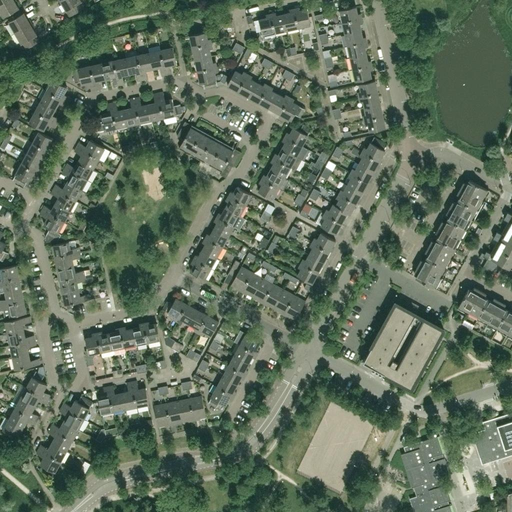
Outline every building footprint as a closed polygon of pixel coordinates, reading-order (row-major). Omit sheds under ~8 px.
[(7,15),(9,18),(21,11),(14,0),(9,0),(0,5),(0,11),(4,17),(7,15)] [(84,6),(82,2),(80,0),(59,0),(66,11),(69,16),(70,17),(85,8),(84,6)] [(361,18),(360,13),(357,14),(356,6),(340,10),(342,22),(361,18)] [(311,25),(309,16),(307,9),(300,11),(300,7),(294,8),(299,27),(311,25)] [(299,27),(294,8),(289,10),(290,13),(283,14),(287,30),(299,27)] [(15,33),(31,24),(24,13),(22,14),(21,11),(9,18),(10,21),(8,22),(15,33)] [(287,30),(283,14),(277,15),(276,12),(271,13),(275,32),(287,30)] [(275,32),(271,13),(266,15),(267,18),(259,19),(263,35),(275,32)] [(361,30),(359,23),(362,23),(361,18),(342,22),(345,33),(361,30)] [(39,40),(37,35),(31,24),(15,33),(22,44),(23,43),(25,47),(26,49),(40,41),(39,40)] [(366,41),(365,36),(362,37),(361,30),(345,33),(348,45),(366,41)] [(211,43),(210,38),(207,39),(206,32),(190,35),(193,47),(211,43)] [(366,54),(365,48),(364,47),(367,46),(366,41),(348,45),(350,57),(366,54)] [(241,45),(238,43),(236,42),(232,48),(237,51),(241,45)] [(211,55),(210,49),(212,48),(211,43),(193,47),(195,59),(211,55)] [(241,54),(244,48),(245,47),(241,45),(237,51),(241,54)] [(177,63),(173,48),(173,47),(161,50),(166,75),(171,74),(169,65),(177,63)] [(166,75),(161,50),(149,53),(153,69),(159,67),(161,76),(166,75)] [(153,69),(149,53),(137,55),(143,80),(148,79),(146,70),(153,69)] [(372,65),(370,59),(367,60),(366,54),(350,57),(353,69),(372,65)] [(143,80),(137,55),(126,58),(129,74),(136,72),(138,81),(143,80)] [(217,67),(215,62),(212,62),(211,55),(195,59),(198,71),(217,67)] [(129,74),(126,58),(114,60),(119,85),(124,84),(123,75),(129,74)] [(119,85),(114,60),(102,63),(106,79),(113,78),(115,86),(119,85)] [(106,79),(102,63),(91,66),(96,90),(101,89),(99,81),(106,79)] [(371,78),(370,70),(373,70),(372,65),(353,69),(355,81),(371,78)] [(96,90),(91,66),(72,70),(75,83),(81,82),(82,84),(89,83),(91,91),(96,90)] [(218,86),(215,72),(218,71),(217,67),(198,71),(201,83),(203,82),(205,89),(218,86)] [(238,91),(247,74),(243,71),(241,74),(235,70),(227,85),(238,91)] [(225,83),(229,77),(224,74),(220,81),(225,83)] [(249,96),(256,82),(250,79),(252,76),(247,74),(238,91),(249,96)] [(64,93),(67,87),(53,79),(47,90),(69,102),(72,98),(64,93)] [(378,92),(376,87),(375,80),(359,83),(361,91),(358,92),(359,97),(378,92)] [(259,102),(268,85),(264,83),(262,86),(256,82),(249,96),(259,102)] [(270,108),(278,94),(271,91),(273,88),(268,85),(259,102),(270,108)] [(69,102),(47,90),(41,100),(55,108),(59,102),(67,107),(69,102)] [(182,113),(180,104),(173,105),(172,99),(165,100),(163,92),(158,93),(163,117),(182,113)] [(380,104),(379,98),(378,92),(359,97),(360,101),(363,101),(364,108),(380,104)] [(153,94),(155,103),(148,104),(152,120),(163,117),(158,93),(153,94)] [(280,114),(290,97),(285,94),(284,97),(278,94),(270,108),(280,114)] [(152,120),(148,104),(141,106),(139,97),(134,98),(140,122),(152,120)] [(305,109),(293,102),(294,99),(290,97),(280,114),(291,120),(294,114),(300,117),(305,109)] [(140,122),(134,98),(130,99),(131,108),(124,109),(128,125),(140,122)] [(52,114),(55,108),(41,100),(35,111),(57,123),(60,119),(52,114)] [(128,125),(124,109),(118,111),(116,102),(111,103),(116,127),(128,125)] [(116,127),(111,103),(106,104),(108,113),(101,114),(102,121),(96,122),(98,131),(116,127)] [(383,116),(381,110),(380,104),(364,108),(366,114),(363,115),(364,120),(383,116)] [(57,123),(35,111),(29,122),(43,130),(47,123),(55,128),(57,123)] [(385,128),(384,121),(383,116),(364,120),(365,125),(368,124),(369,131),(385,128)] [(16,127),(20,120),(16,118),(12,125),(16,127)] [(191,152),(201,133),(191,128),(192,125),(185,121),(177,136),(184,139),(180,145),(191,152)] [(302,146),(311,129),(303,125),(300,130),(294,127),(290,134),(288,132),(285,137),(302,146)] [(39,131),(33,142),(50,151),(53,147),(50,145),(54,139),(39,131)] [(202,157),(212,139),(201,133),(191,152),(202,157)] [(296,156),(302,146),(285,137),(283,141),(285,143),(282,149),(296,156)] [(384,150),(387,144),(374,137),(367,149),(364,147),(362,152),(379,161),(385,150),(384,150)] [(212,163),(222,145),(212,139),(202,157),(212,163)] [(79,142),(77,146),(99,158),(105,148),(91,140),(87,146),(79,142)] [(48,156),(50,151),(33,142),(27,153),(42,161),(45,155),(48,156)] [(233,167),(241,152),(234,148),(233,151),(222,145),(212,163),(223,169),(221,172),(222,172),(220,174),(226,178),(232,166),(233,167)] [(99,158),(77,146),(74,151),(82,155),(79,161),(93,169),(99,158)] [(290,167),(296,156),(282,149),(279,155),(276,153),(274,158),(290,167)] [(376,166),(379,161),(362,152),(359,156),(362,158),(359,164),(373,172),(376,166)] [(38,167),(42,161),(27,153),(22,163),(38,173),(41,168),(38,167)] [(284,177),(290,167),(274,158),(271,162),(274,164),(270,170),(284,177)] [(93,169),(79,161),(76,167),(68,163),(65,167),(87,179),(93,169)] [(33,176),(36,177),(38,173),(22,163),(12,180),(24,187),(27,181),(30,182),(33,176)] [(370,177),(373,172),(359,164),(356,170),(353,169),(350,173),(367,182),(370,177)] [(67,182),(81,190),(87,179),(65,167),(63,172),(71,176),(67,182)] [(289,180),(284,177),(270,170),(267,176),(264,174),(262,179),(279,188),(283,190),(289,180)] [(108,172),(105,177),(111,180),(114,175),(108,172)] [(317,176),(311,172),(308,176),(315,180),(317,176)] [(364,187),(367,182),(350,173),(348,177),(351,179),(347,185),(361,193),(364,187)] [(312,184),(315,180),(308,176),(306,181),(312,184)] [(273,199),(279,188),(262,179),(259,183),(262,185),(259,191),(273,199)] [(487,190),(469,180),(467,184),(463,182),(460,188),(481,200),(487,190)] [(67,182),(64,188),(56,184),(54,189),(75,201),(81,190),(67,182)] [(359,198),(361,193),(347,185),(344,191),(341,190),(339,194),(356,203),(359,198)] [(246,205),(252,194),(237,186),(234,193),(231,191),(229,196),(246,205)] [(481,200),(460,188),(457,194),(459,195),(460,196),(458,200),(476,210),(481,200)] [(56,203),(56,204),(70,211),(75,201),(54,189),(51,193),(59,197),(56,203)] [(353,208),(356,203),(339,194),(336,199),(339,200),(336,205),(336,206),(347,212),(350,214),(353,208)] [(226,208),(240,215),(246,205),(229,196),(226,200),(229,202),(226,208)] [(476,210),(458,200),(456,203),(453,201),(449,208),(471,219),(476,210)] [(275,207),(268,203),(265,210),(271,214),(275,207)] [(70,211),(56,204),(52,209),(45,205),(42,210),(64,222),(70,211)] [(344,218),(347,212),(336,206),(336,205),(334,204),(330,210),(327,209),(325,213),(342,223),(344,218)] [(234,226),(240,215),(226,208),(222,214),(220,212),(217,217),(234,226)] [(471,219),(449,208),(448,211),(446,213),(448,214),(450,215),(447,219),(465,229),(471,219)] [(44,225),(49,228),(45,236),(46,242),(58,239),(61,234),(58,232),(64,222),(42,210),(40,214),(48,218),(44,225)] [(339,228),(342,223),(325,213),(322,218),(325,219),(322,226),(336,234),(339,228)] [(228,236),(234,226),(217,217),(214,221),(217,223),(214,229),(228,236)] [(465,229),(447,219),(445,223),(442,221),(439,227),(448,232),(460,239),(465,229)] [(249,223),(246,229),(255,234),(258,229),(249,223)] [(460,239),(448,232),(439,227),(436,233),(439,235),(437,239),(455,248),(460,239)] [(211,235),(208,233),(206,238),(222,247),(228,236),(214,229),(211,235)] [(511,231),(507,229),(502,239),(511,244),(511,231)] [(3,250),(6,244),(0,240),(0,239),(4,233),(0,230),(0,259),(3,261),(8,253),(3,250)] [(329,251),(335,240),(321,233),(318,239),(315,237),(312,242),(329,251)] [(275,235),(272,241),(277,244),(281,238),(275,235)] [(203,242),(206,244),(203,250),(217,258),(222,247),(206,238),(203,242)] [(455,248),(437,239),(435,242),(432,240),(428,246),(449,258),(455,248)] [(511,244),(502,239),(496,248),(511,257),(511,244)] [(70,249),(69,241),(53,245),(55,257),(80,252),(85,250),(84,246),(70,249)] [(97,245),(89,241),(91,249),(98,248),(97,245)] [(324,262),(329,251),(312,242),(310,246),(313,248),(310,254),(324,262)] [(449,258),(428,246),(425,252),(428,254),(426,258),(444,268),(449,258)] [(511,257),(496,248),(491,258),(502,264),(511,269),(511,257)] [(217,258),(203,250),(199,256),(196,254),(194,259),(211,268),(217,258)] [(74,265),(72,259),(81,257),(80,252),(55,257),(58,269),(74,265)] [(318,272),(324,262),(310,254),(306,260),(303,258),(301,263),(318,272)] [(444,268),(426,258),(424,261),(421,260),(418,266),(439,277),(444,268)] [(497,273),(502,264),(491,258),(487,265),(484,263),(482,268),(492,274),(497,273)] [(205,279),(211,268),(194,259),(191,263),(194,265),(191,271),(205,279)] [(312,283),(318,272),(301,263),(299,267),(301,269),(298,276),(312,283)] [(0,280),(19,277),(16,264),(1,268),(2,275),(0,275),(0,280)] [(60,281),(85,275),(84,270),(75,272),(74,265),(58,269),(60,281)] [(242,290),(252,272),(241,266),(231,284),(242,290)] [(439,277),(418,266),(414,272),(418,273),(415,277),(433,287),(439,277)] [(253,296),(263,278),(252,272),(242,290),(253,296)] [(79,289),(77,282),(86,280),(85,275),(60,281),(63,292),(79,289)] [(21,288),(19,277),(0,280),(0,285),(4,285),(5,292),(21,288)] [(263,302),(273,284),(263,278),(253,296),(263,302)] [(274,308),(284,290),(273,284),(263,302),(274,308)] [(311,292),(313,287),(306,284),(304,288),(311,292)] [(0,305),(24,300),(21,288),(5,292),(7,298),(0,299),(0,305)] [(468,312),(480,291),(474,288),(472,291),(468,288),(458,306),(468,312)] [(65,304),(90,299),(89,294),(80,296),(79,289),(63,292),(65,304)] [(284,313),(294,295),(284,290),(274,308),(284,313)] [(478,317),(488,299),(484,297),(486,294),(480,291),(468,312),(478,317)] [(296,319),(305,301),(294,295),(284,313),(296,319)] [(173,318),(177,321),(187,304),(176,298),(173,304),(167,301),(163,309),(174,315),(173,318)] [(488,322),(499,301),(494,298),(492,301),(488,299),(478,317),(488,322)] [(26,312),(24,300),(0,305),(0,310),(3,310),(5,317),(26,312)] [(497,328),(507,310),(504,308),(505,305),(499,301),(488,322),(497,328)] [(79,309),(78,305),(78,302),(67,304),(68,311),(79,309)] [(396,303),(369,352),(375,356),(372,361),(377,363),(374,368),(376,369),(377,369),(405,384),(409,386),(409,387),(411,382),(414,384),(418,375),(419,373),(424,364),(425,363),(429,356),(430,354),(435,344),(437,340),(438,338),(440,336),(440,335),(444,329),(442,328),(425,319),(397,371),(395,370),(397,365),(392,363),(390,368),(388,367),(417,314),(415,313),(396,303)] [(189,324),(197,310),(187,304),(177,321),(182,323),(183,320),(189,324)] [(198,332),(208,315),(197,310),(189,324),(195,327),(194,330),(196,331),(198,332)] [(507,333),(511,323),(511,310),(511,312),(507,310),(497,328),(507,333)] [(211,335),(219,321),(208,315),(198,332),(203,335),(204,332),(211,335)] [(30,316),(5,321),(8,333),(24,330),(22,323),(31,321),(30,316)] [(230,324),(223,321),(221,325),(228,329),(230,324)] [(161,344),(157,323),(150,325),(149,322),(144,323),(148,341),(149,347),(161,344)] [(148,341),(144,323),(139,324),(140,327),(133,328),(136,344),(148,341)] [(126,326),(121,327),(124,346),(136,344),(133,328),(126,329),(126,326)] [(116,331),(109,333),(113,349),(114,354),(126,352),(124,346),(121,327),(116,328),(116,331)] [(24,330),(8,333),(10,345),(35,340),(34,335),(25,337),(24,330)] [(114,354),(113,349),(109,333),(103,334),(102,331),(97,332),(101,351),(102,356),(114,354)] [(94,364),(93,358),(95,356),(94,353),(101,351),(97,332),(92,333),(93,336),(85,338),(88,350),(85,350),(88,365),(94,364)] [(257,347),(260,341),(246,333),(240,344),(257,353),(260,349),(257,347)] [(35,340),(10,345),(13,357),(29,353),(27,346),(36,345),(35,340)] [(255,358),(257,353),(240,344),(234,355),(248,362),(252,356),(255,358)] [(40,364),(38,358),(30,360),(29,353),(13,357),(15,369),(40,364)] [(245,368),(248,362),(234,355),(229,365),(246,374),(248,370),(245,368)] [(207,367),(209,363),(203,359),(200,363),(207,367)] [(205,371),(207,367),(200,363),(198,368),(205,371)] [(243,379),(246,374),(229,365),(223,376),(237,383),(240,377),(243,379)] [(47,384),(41,381),(44,375),(45,375),(43,366),(39,367),(39,372),(35,371),(27,387),(49,399),(51,395),(43,391),(47,384)] [(199,382),(201,378),(194,374),(192,378),(199,382)] [(234,390),(237,383),(223,376),(217,386),(234,395),(236,391),(234,390)] [(149,403),(146,388),(138,389),(137,380),(132,381),(137,406),(149,403)] [(137,406),(132,381),(127,382),(129,391),(122,393),(125,408),(137,406)] [(125,408),(122,393),(115,394),(113,385),(108,386),(113,411),(125,408)] [(113,411),(108,386),(103,387),(105,396),(98,398),(101,413),(113,411)] [(232,400),(234,395),(217,386),(208,403),(216,407),(220,402),(223,403),(225,405),(229,398),(232,400)] [(49,399),(27,387),(21,398),(35,405),(38,400),(46,404),(49,399)] [(84,419),(93,402),(81,396),(78,401),(75,400),(72,406),(64,402),(62,406),(84,419)] [(206,416),(202,396),(189,398),(194,419),(206,416)] [(21,398),(15,408),(37,420),(40,416),(32,412),(35,405),(21,398)] [(194,419),(189,398),(177,401),(182,421),(194,419)] [(182,421),(177,401),(166,403),(170,424),(182,421)] [(170,424),(166,403),(154,406),(158,426),(170,424)] [(78,429),(84,419),(62,406),(59,411),(67,415),(64,421),(78,429)] [(37,420),(15,408),(9,419),(23,427),(27,421),(35,425),(37,420)] [(486,420),(483,421),(485,429),(472,433),(473,435),(482,464),(511,454),(511,411),(505,414),(503,415),(486,420)] [(20,433),(23,427),(9,419),(4,416),(0,424),(0,425),(2,426),(1,428),(3,430),(1,433),(1,434),(2,434),(8,438),(9,437),(14,439),(15,436),(25,442),(28,437),(20,433)] [(78,429),(64,421),(60,427),(53,423),(50,428),(72,440),(78,429)] [(66,450),(72,440),(50,428),(48,432),(55,436),(52,443),(66,450)] [(452,511),(450,504),(449,505),(447,500),(451,499),(446,484),(444,485),(441,478),(450,475),(442,451),(438,436),(420,441),(404,446),(406,452),(403,453),(401,454),(412,487),(414,487),(414,488),(417,495),(410,498),(412,506),(414,511),(452,511)] [(66,450),(52,443),(49,448),(41,444),(39,449),(61,461),(66,450)] [(55,472),(61,461),(39,449),(36,453),(44,457),(40,464),(55,472)]
